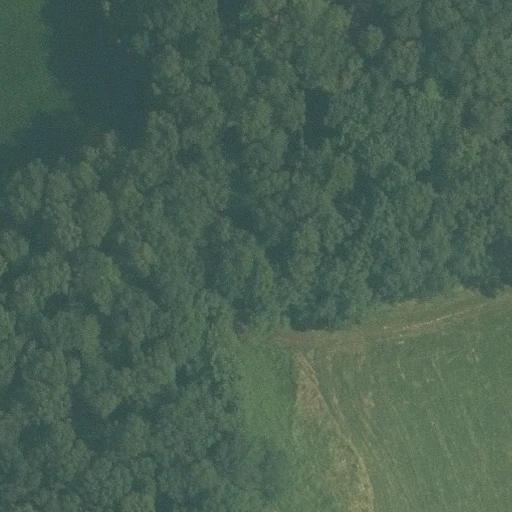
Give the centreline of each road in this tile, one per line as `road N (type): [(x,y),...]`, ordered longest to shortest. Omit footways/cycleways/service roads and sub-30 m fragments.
road 1 (track): [(265,511),(176,156)]
road 2 (track): [(176,156),(511,129)]
road 3 (track): [(0,231),(130,169),(176,156)]
